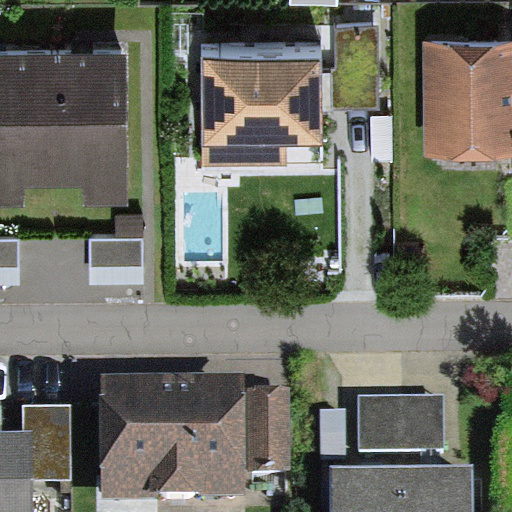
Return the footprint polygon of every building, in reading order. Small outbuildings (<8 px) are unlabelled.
[(373,29),(322,27),(321,51),(319,106),(370,108),(373,29)] [(321,51),(205,51),(205,168),(320,168),(319,106),(321,51)] [(507,54),(430,52),(429,150),(504,151),(507,90),(507,54)] [(0,79),(0,201),(21,201),(20,178),(83,177),(84,200),(116,199),(113,76),(0,79)] [(133,244),(87,246),(89,283),(134,281),(133,244)] [(12,248),(0,247),(0,284),(12,285),(12,248)] [(241,408),(102,406),(100,509),(238,511),(239,485),(241,408)] [(286,409),(241,408),(239,485),(284,486),(286,409)] [(439,413),(359,411),(358,480),(437,479),(439,413)] [(62,421),(14,423),(15,458),(16,498),(64,497),(62,421)] [(15,458),(0,457),(0,511),(16,511),(16,498),(15,458)] [(358,480),(327,480),(327,511),(469,511),(469,479),(437,479),(358,480)]
